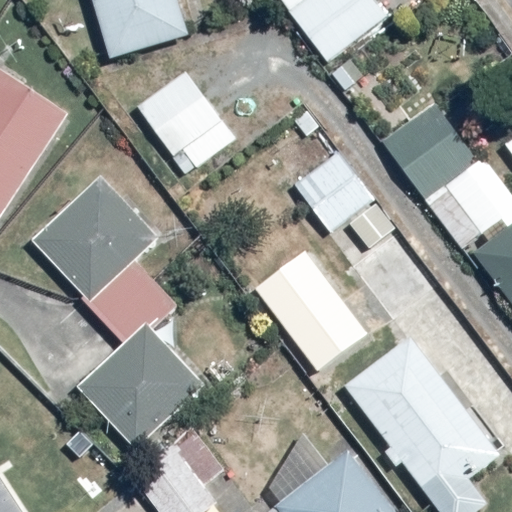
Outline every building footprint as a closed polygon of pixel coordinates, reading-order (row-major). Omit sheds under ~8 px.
[(193,34),(181,0),(97,0),(115,57),(193,34)] [(283,0),(293,13),(312,0),(283,0)] [(237,142),(186,71),(137,106),(188,177),(237,142)] [(68,122),(0,77),(0,224),(4,227),(68,122)] [(382,205),(358,173),(330,194),(354,226),(382,205)] [(164,241),(104,181),(37,245),(130,348),(82,389),(141,452),(207,386),(159,332),(183,312),(141,265),(164,241)] [(439,289),(388,216),(340,249),(391,322),(439,289)] [(511,229),(475,258),(511,305),(511,229)] [(506,456),(406,336),(341,386),(435,511),(486,511),(492,508),(473,484),(506,456)] [(204,511),(217,503),(206,488),(226,473),(189,424),(148,454),(131,467),(164,511),(204,511)] [(394,511),(352,454),(277,511),(394,511)] [(0,511),(24,511),(0,475),(0,511)]
